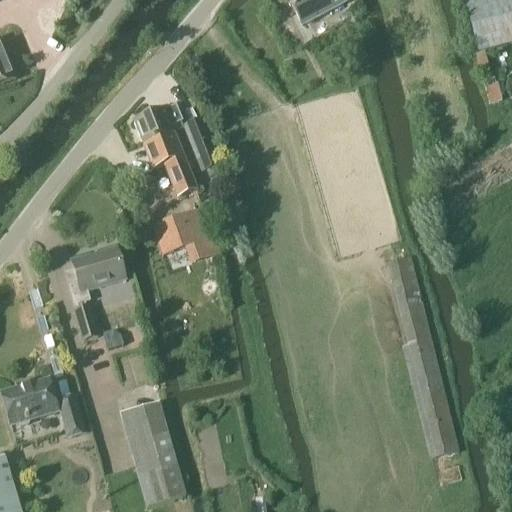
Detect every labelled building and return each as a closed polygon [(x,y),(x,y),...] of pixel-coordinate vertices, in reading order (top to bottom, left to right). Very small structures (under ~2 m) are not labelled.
[(302,28),(346,5),(343,0),(290,0),(288,1),(302,28)] [(511,0),(463,0),(478,54),(511,45),(511,0)] [(0,88),(15,82),(0,46),(0,88)] [(134,125),(143,148),(174,136),(171,130),(182,125),(176,109),(165,113),(134,125)] [(196,164),(206,160),(210,173),(220,169),(202,123),(183,130),(196,164)] [(196,194),(174,136),(143,148),(153,172),(167,166),(180,199),(196,194)] [(191,218),(153,231),(163,259),(174,255),(183,252),(200,246),(191,218)] [(74,273),(64,276),(73,308),(74,308),(76,314),(84,311),(83,306),(88,304),(86,294),(125,283),(116,252),(72,265),(74,273)] [(431,462),(458,456),(409,262),(390,267),(410,347),(403,350),(431,462)] [(83,345),(98,340),(88,309),(84,311),(76,314),(73,314),(83,345)] [(2,398),(0,398),(0,406),(8,433),(15,431),(17,433),(26,431),(27,428),(62,418),(69,441),(84,436),(74,402),(58,406),(58,407),(55,409),(48,385),(31,390),(15,394),(2,398)] [(159,407),(119,419),(145,511),(148,511),(185,502),(159,407)] [(0,511),(18,511),(3,462),(0,463),(0,511)]
